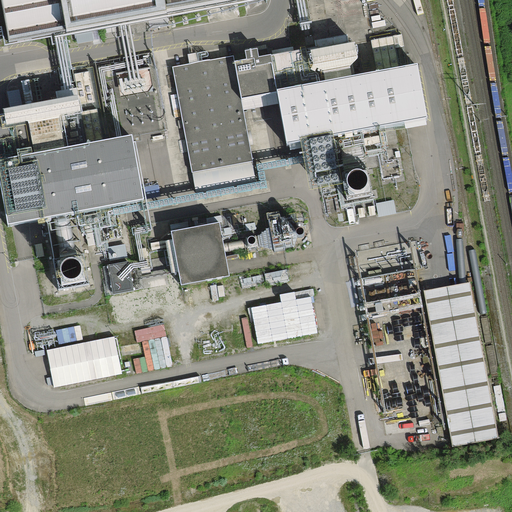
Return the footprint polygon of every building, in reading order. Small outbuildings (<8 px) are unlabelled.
[(2,0),(11,43),(99,26),(168,14),(165,0),(2,0)] [(165,0),(168,14),(233,0),(165,0)] [(323,12),(322,0),(305,0),(307,13),(323,12)] [(242,102),(278,96),(354,83),(352,70),(359,62),(356,46),(347,47),(345,38),(316,43),(318,49),(271,59),(259,61),(257,52),(245,54),(247,63),(235,65),(242,102)] [(408,53),(399,54),(402,71),(411,70),(408,53)] [(242,102),(235,65),(233,57),(172,68),(197,193),(258,183),(242,102)] [(90,71),(74,75),(77,92),(80,106),(96,102),(90,71)] [(354,83),(278,96),(287,150),(428,125),(419,72),(354,83)] [(28,111),(35,110),(29,81),(22,82),(28,111)] [(12,114),(24,112),(19,91),(8,93),(12,114)] [(12,114),(4,116),(7,132),(29,127),(36,163),(69,156),(63,123),(83,119),(80,106),(77,92),(56,96),(57,105),(35,110),(28,111),(24,112),(12,114)] [(336,141),(306,147),(315,193),(344,188),(336,141)] [(36,163),(0,170),(0,191),(8,234),(144,209),(131,144),(69,156),(36,163)] [(394,202),(376,206),(379,218),(397,214),(394,202)] [(219,229),(172,237),(182,289),(229,281),(219,229)] [(110,268),(114,296),(133,294),(129,265),(110,268)] [(155,309),(172,308),(168,279),(152,281),(155,309)] [(500,439),(472,285),(423,293),(451,448),(500,439)] [(282,303),(253,309),(260,345),(319,335),(312,299),(299,301),(297,293),(281,296),(282,303)] [(140,344),(169,338),(166,325),(137,332),(140,344)] [(45,350),(52,388),(120,376),(113,337),(45,350)]
